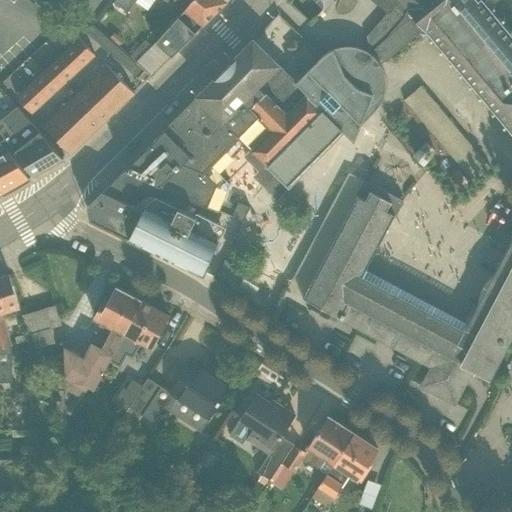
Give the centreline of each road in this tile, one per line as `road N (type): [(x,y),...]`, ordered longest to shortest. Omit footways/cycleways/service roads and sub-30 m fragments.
road 1 (residential): [(461,511),(431,452),(386,415),(153,270),(42,213)]
road 2 (secondary): [(258,0),(42,213)]
road 3 (unknown): [(511,392),(460,507)]
